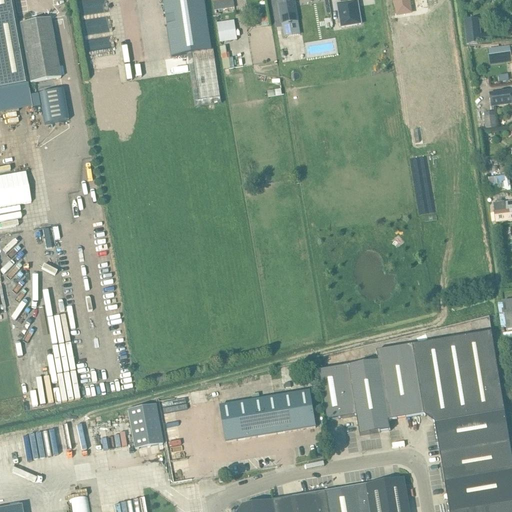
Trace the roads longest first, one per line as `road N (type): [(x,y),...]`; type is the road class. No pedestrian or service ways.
road 1 (unclassified): [(211,511),(223,487),(412,454),(429,511)]
road 2 (unknown): [(44,0),(58,23),(76,110),(56,152),(61,223)]
road 3 (unknown): [(63,511),(60,474),(90,471),(129,474),(204,511)]
